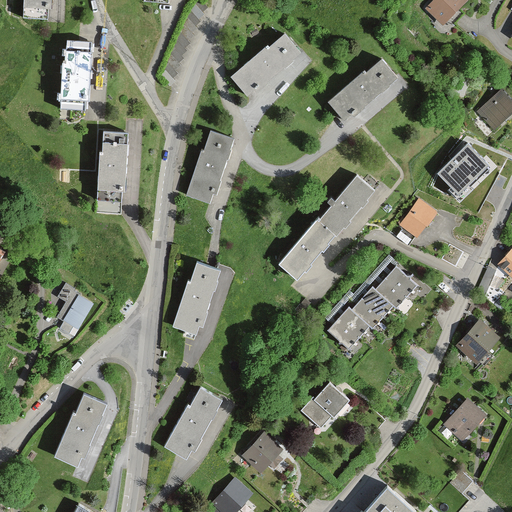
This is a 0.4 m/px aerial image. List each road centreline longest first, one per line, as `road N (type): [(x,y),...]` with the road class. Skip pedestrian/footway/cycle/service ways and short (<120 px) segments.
road 1 (residential): [(329,511),(411,414),(511,189)]
road 2 (residential): [(147,341),(177,127),(224,0)]
road 3 (residential): [(147,341),(102,351),(0,452)]
road 4 (residential): [(130,511),(147,341)]
